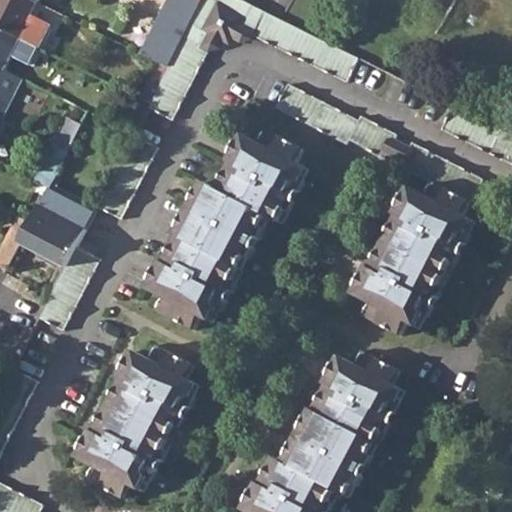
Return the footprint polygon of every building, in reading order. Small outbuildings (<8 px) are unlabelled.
[(52,25),(38,18),(34,16),(40,4),(31,0),(0,0),(0,29),(33,46),(35,47),(40,50),(52,25)] [(151,110),(175,122),(212,50),(219,38),(236,31),(250,37),(251,35),(346,82),(359,58),(357,57),(291,25),(287,23),(241,0),(204,0),(205,0),(192,26),(151,110)] [(205,0),(204,0),(190,0),(180,21),(192,26),(205,0)] [(45,7),(40,4),(34,16),(38,18),(45,7)] [(0,68),(7,72),(19,46),(30,52),(33,46),(0,29),(0,68)] [(0,119),(4,121),(25,81),(7,72),(0,68),(0,119)] [(348,138),(386,157),(398,133),(360,114),(358,117),(287,82),(275,106),(346,141),(348,138)] [(440,129),(511,164),(511,133),(453,104),(440,129)] [(58,148),(71,154),(84,128),(70,120),(58,148)] [(157,309),(197,328),(203,316),(213,321),(220,308),(217,302),(226,284),(233,282),(247,256),(244,250),(255,230),(260,229),(268,214),(280,220),(286,209),(283,203),(293,184),(300,182),(308,167),(296,162),(304,147),(263,126),(256,140),(246,135),(223,181),(226,183),(222,189),(208,182),(190,216),(187,215),(181,227),(183,228),(179,236),(183,238),(180,244),(176,242),(152,289),(163,295),(157,309)] [(124,142),(132,146),(137,137),(129,133),(124,142)] [(100,209),(125,221),(162,149),(137,137),(132,146),(100,209)] [(362,313),(401,333),(408,321),(418,326),(424,314),(422,310),(433,290),(438,289),(453,261),(450,256),(461,236),(466,235),(474,220),(464,214),(485,177),(412,140),(399,165),(430,180),(423,193),(412,188),(388,234),(390,235),(383,250),(380,248),(356,295),(368,300),(362,313)] [(45,185),(53,189),(71,154),(58,148),(40,183),(45,185)] [(40,195),(48,199),(51,194),(53,189),(45,185),(40,195)] [(24,246),(69,269),(80,247),(95,218),(51,194),(48,199),(34,226),(24,246)] [(0,258),(0,271),(9,276),(24,246),(34,226),(20,219),(0,258)] [(42,320),(67,332),(105,260),(80,247),(69,269),(42,320)] [(86,477),(127,497),(134,485),(144,490),(150,478),(148,472),(159,451),(165,450),(178,424),(176,418),(186,399),(192,398),(199,383),(190,378),(196,365),(155,344),(149,357),(137,351),(113,398),(116,399),(108,414),(105,412),(82,458),(93,464),(86,477)] [(319,511),(324,504),(329,503),(337,489),(350,496),(357,484),(354,476),(365,456),(371,456),(384,431),(382,423),(393,404),(399,404),(406,390),(394,383),(401,370),(361,350),(354,363),(344,357),(320,403),(323,404),(318,412),(316,411),(312,418),(309,417),(303,429),(306,431),(289,463),(280,458),(275,466),(272,465),(249,511),(250,511),(319,511)] [(0,400),(0,451),(4,453),(41,382),(16,370),(0,400)] [(0,511),(1,511),(39,511),(44,503),(0,481),(0,511)]
